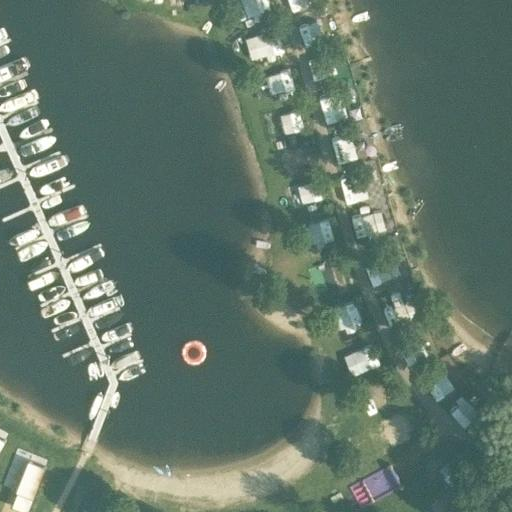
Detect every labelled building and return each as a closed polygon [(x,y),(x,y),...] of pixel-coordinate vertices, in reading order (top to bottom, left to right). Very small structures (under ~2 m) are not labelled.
[(246,0),(252,16),(270,10),(267,0),(246,0)] [(297,19),(304,37),(322,31),(316,12),(297,19)] [(255,30),(261,57),(282,52),(277,26),(255,30)] [(275,93),(277,97),(297,91),(289,66),(257,76),(264,96),(275,93)] [(342,92),(322,97),(327,117),(347,111),(342,92)] [(366,120),(333,127),(340,159),(373,151),(366,120)] [(294,172),(314,168),(310,147),(290,151),(294,172)] [(342,180),(349,200),(379,190),(372,170),(342,180)] [(304,208),(326,204),(321,176),(299,180),(304,208)] [(380,204),(351,212),(357,236),(386,227),(380,204)] [(313,220),(324,243),(334,238),(324,215),(313,220)] [(393,253),(365,264),(373,283),(401,272),(393,253)] [(321,264),(324,281),(336,279),(338,291),(346,289),(341,261),(321,264)] [(380,301),(390,324),(410,315),(399,292),(380,301)] [(353,299),(335,307),(345,331),(364,323),(353,299)] [(361,372),(377,367),(370,346),(354,351),(361,372)] [(436,370),(423,384),(438,398),(451,384),(436,370)] [(378,383),(359,388),(366,415),(385,410),(378,383)] [(392,437),(405,431),(399,417),(386,423),(392,437)] [(5,458),(0,466),(0,482),(14,490),(25,470),(5,458)] [(458,482),(454,462),(438,465),(442,485),(458,482)] [(422,508),(431,511),(454,511),(459,503),(431,490),(422,508)]
